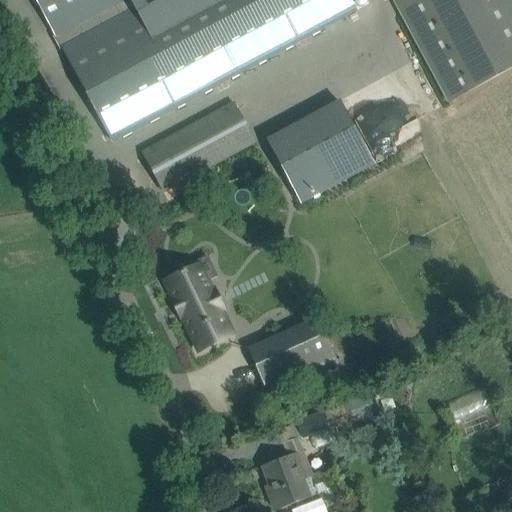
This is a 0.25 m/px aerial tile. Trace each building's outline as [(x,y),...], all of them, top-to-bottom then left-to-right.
[(350,0),(35,0),(113,142),(357,11),(350,0)] [(511,0),(391,0),(448,105),(511,70),(511,0)] [(308,199),(372,166),(335,93),(271,126),(308,199)] [(234,104),(219,112),(214,101),(136,142),(163,191),(180,182),(255,143),(234,104)] [(237,175),(273,157),(264,139),(228,157),(237,175)] [(194,268),(166,282),(175,300),(173,301),(181,316),(183,316),(192,334),(193,333),(202,350),(230,337),(218,312),(222,309),(214,292),(210,294),(205,283),(197,267),(194,268)] [(263,388),(277,381),(333,357),(317,320),(247,351),(260,379),(263,388)] [(448,401),(455,422),(491,411),(484,389),(448,401)] [(303,438),(329,428),(349,420),(354,431),(381,419),(368,393),(296,420),(303,438)] [(303,455),(300,448),(297,439),(276,447),(280,457),(271,461),(270,461),(269,461),(269,462),(258,467),(276,511),(312,497),(306,480),(312,478),(303,455)]
